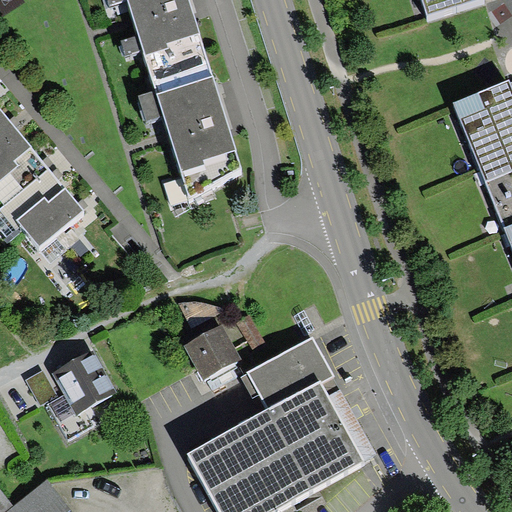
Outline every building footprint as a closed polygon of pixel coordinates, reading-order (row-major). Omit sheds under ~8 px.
[(124,0),(157,102),(211,86),(184,0),(124,0)] [(422,0),(430,21),(483,4),(481,0),(422,0)] [(157,102),(190,209),(242,179),(211,86),(157,102)] [(507,87),(453,109),(511,259),(511,98),(511,96),(507,87)] [(0,204),(40,253),(86,216),(0,112),(0,204)] [(191,303),(180,305),(192,329),(226,312),(224,310),(202,303),(191,303)] [(275,358),(249,317),(236,325),(262,365),(275,358)] [(207,334),(185,347),(204,382),(243,360),(223,326),(207,334)] [(262,365),(248,372),(268,409),(322,380),(333,375),(313,337),(275,358),(262,365)] [(65,395),(49,404),(68,439),(101,421),(94,409),(121,394),(97,350),(66,367),(53,374),(65,395)] [(27,380),(40,404),(57,395),(43,371),(27,380)] [(188,456),(220,511),(274,511),(363,460),(322,380),(268,409),(188,456)] [(71,511),(49,482),(15,508),(0,488),(0,511),(71,511)]
